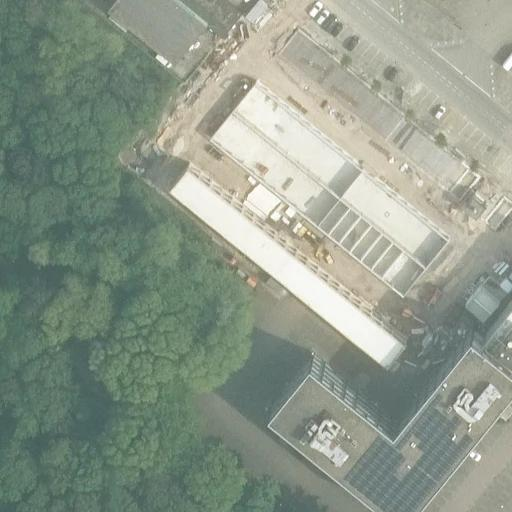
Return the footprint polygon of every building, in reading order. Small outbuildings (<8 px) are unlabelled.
[(115,0),(109,8),(176,62),(206,24),(223,38),(243,14),(242,13),(225,0),(115,0)] [(278,55),(477,218),(484,222),(495,232),(511,210),(511,204),(504,197),(480,178),(301,32),(298,30),(278,55)] [(132,153),(148,166),(153,170),(220,87),(199,70),(189,83),(132,153)] [(256,81),(211,138),(404,295),(450,238),(256,81)] [(172,185),(275,269),(389,362),(407,340),(190,163),(172,185)] [(294,425),(295,424),(317,442),(316,442),(401,511),(410,511),(490,414),(489,414),(507,392),(507,393),(511,386),(511,300),(497,319),(485,334),(475,327),(474,327),(473,327),(397,420),(314,353),(313,354),(312,354),(271,404),(272,405),(271,406),(294,425)]
